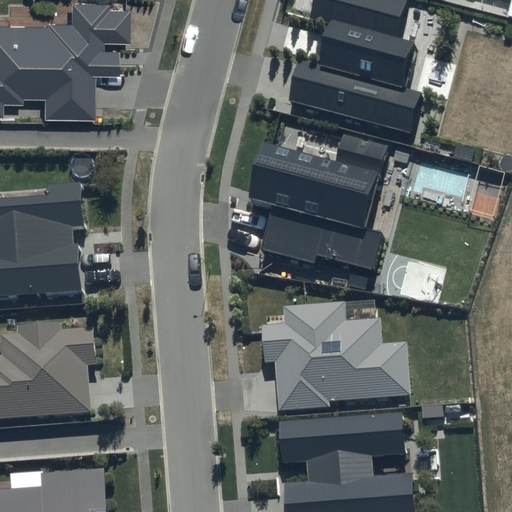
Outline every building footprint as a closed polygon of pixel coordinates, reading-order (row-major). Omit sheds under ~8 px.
[(48,22),(0,22),(0,111),(2,111),(2,99),(23,99),(23,94),(43,94),(43,114),(94,114),(94,69),(117,69),(118,45),(102,44),(102,37),(130,37),(130,4),(108,4),(107,0),(70,0),(71,19),(48,19),(48,22)] [(409,5),(390,0),(319,0),(314,21),(335,27),(324,69),(300,63),(289,105),(414,138),(425,96),(407,91),(419,47),(400,42),(409,5)] [(390,151),(346,139),(339,166),(267,147),(251,205),(275,212),(264,254),(316,269),(319,259),(376,275),(386,238),(368,233),(390,151)] [(0,300),(84,294),(81,247),(76,247),(75,230),(86,229),(83,186),(51,188),(52,200),(0,203),(0,300)] [(348,305),(285,309),(286,327),(266,328),(268,365),(278,364),(281,412),(331,410),(331,405),(414,400),(411,343),(385,345),(384,320),(349,322),(348,305)] [(64,325),(19,328),(19,336),(3,337),(4,359),(0,359),(0,421),(94,416),(91,369),(99,368),(96,329),(64,331),(64,325)] [(404,415),(282,424),(285,466),(310,464),(312,486),(289,487),(290,511),(417,511),(415,475),(376,478),(375,461),(408,459),(404,415)] [(44,490),(0,493),(0,511),(110,511),(107,471),(43,476),(44,490)]
